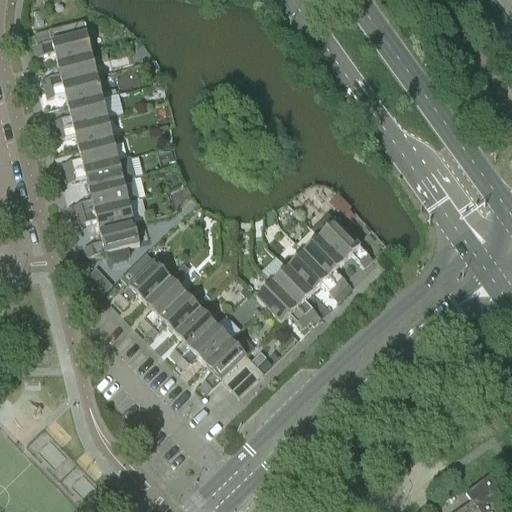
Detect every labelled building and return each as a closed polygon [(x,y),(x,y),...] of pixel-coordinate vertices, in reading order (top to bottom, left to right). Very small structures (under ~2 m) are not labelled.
[(92,59),(83,24),(48,33),(33,37),(36,49),(34,50),(36,61),(54,56),(57,67),(92,59)] [(97,80),(93,66),(108,62),(106,55),(92,59),(57,67),(59,78),(42,83),(44,93),(97,80)] [(97,80),(44,93),(47,102),(64,98),(67,109),(102,100),(97,80)] [(102,100),(67,109),(70,120),(52,125),(55,134),(107,121),(102,100)] [(107,121),(55,134),(57,144),(75,140),(78,151),(112,142),(107,121)] [(112,142),(78,151),(80,162),(63,167),(65,176),(118,163),(112,142)] [(123,184),(118,163),(65,176),(66,177),(59,179),(61,188),(85,182),(88,193),(123,184)] [(134,182),(123,184),(88,193),(91,204),(66,210),(69,220),(128,205),(138,202),(134,182)] [(133,226),(128,205),(69,220),(71,230),(96,224),(99,235),(133,226)] [(343,205),(336,212),(347,224),(353,218),(348,213),(349,212),(343,205)] [(334,224),(318,240),(343,266),(351,258),(364,271),(372,263),(334,224)] [(139,248),(133,226),(99,235),(101,246),(84,250),(87,261),(104,257),(107,269),(127,264),(130,259),(128,251),(139,248)] [(335,274),(343,266),(318,240),(302,255),(340,294),(345,299),(352,292),(335,274)] [(340,294),(302,255),(287,271),(312,296),(320,288),(333,301),(340,294)] [(154,266),(150,270),(141,261),(120,282),(128,291),(115,303),(123,311),(136,299),(144,307),(170,282),(154,266)] [(312,296),(287,271),(272,286),(309,324),(317,317),(304,304),(312,296)] [(146,335),(185,297),(175,287),(184,278),(179,273),(170,282),(144,307),(152,315),(139,328),(146,335)] [(104,280),(95,289),(102,297),(112,288),(104,280)] [(309,324),(272,286),(255,301),(281,327),(289,318),(302,331),(309,324)] [(185,297),(146,335),(153,342),(166,330),(174,338),(200,313),(185,297)] [(200,313),(174,338),(182,346),(169,359),(176,366),(215,328),(200,313)] [(215,328),(176,366),(183,373),(196,361),(204,369),(230,344),(215,328)] [(237,369),(246,360),(253,353),(237,336),(230,344),(204,369),(212,377),(199,390),(207,398),(221,385),(237,369)] [(229,393),(254,368),(246,360),(237,369),(221,385),(229,393)] [(238,402),(263,378),(254,368),(229,393),(238,402)] [(471,504),(459,511),(511,511),(511,509),(490,478),(465,496),(471,504)]
